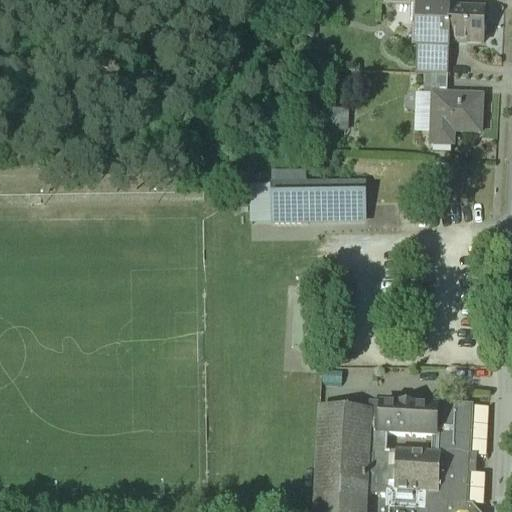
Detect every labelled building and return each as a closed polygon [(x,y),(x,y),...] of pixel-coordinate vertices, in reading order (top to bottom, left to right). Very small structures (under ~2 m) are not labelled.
[(386,0),(385,17),(420,19),(421,19),(421,16),(422,0),(415,0),(386,0)] [(442,17),(421,16),(421,19),(420,19),(418,60),(428,61),(450,62),(452,62),(452,55),(451,55),(452,22),(442,22),(442,17)] [(486,23),(452,22),(451,55),(452,55),(485,56),(486,23)] [(450,62),(428,61),(427,73),(450,74),(450,62)] [(450,74),(427,73),(427,86),(449,88),(450,74)] [(449,88),(427,86),(426,101),(448,102),(449,88)] [(483,110),(434,108),(432,157),(454,158),(455,145),(482,146),(483,110)] [(351,123),(333,122),(332,142),(351,143),(351,123)] [(305,181),(281,181),(281,192),(305,192),(305,181)] [(365,193),(272,194),(272,232),(309,232),(309,229),(366,228),(365,193)] [(316,376),(319,306),(295,305),(293,358),(302,358),(301,375),(316,376)] [(383,412),(370,411),(369,418),(371,418),(368,482),(395,484),(396,473),(384,472),(385,462),(385,461),(387,461),(388,442),(382,442),(383,412)] [(437,416),(383,412),(382,442),(388,442),(435,445),(438,446),(440,416),(437,416)] [(472,416),(437,414),(437,416),(440,416),(438,446),(435,445),(434,462),(441,463),(438,501),(432,500),(431,507),(430,511),(465,511),(468,471),(472,416)] [(369,418),(320,416),(315,511),(366,511),(367,501),(368,482),(371,418),(369,418)] [(434,462),(397,460),(396,462),(387,461),(385,461),(385,462),(384,472),(396,473),(395,484),(394,498),(396,498),(432,500),(438,501),(441,463),(434,462)] [(395,484),(368,482),(367,501),(396,503),(396,498),(394,498),(395,484)]
